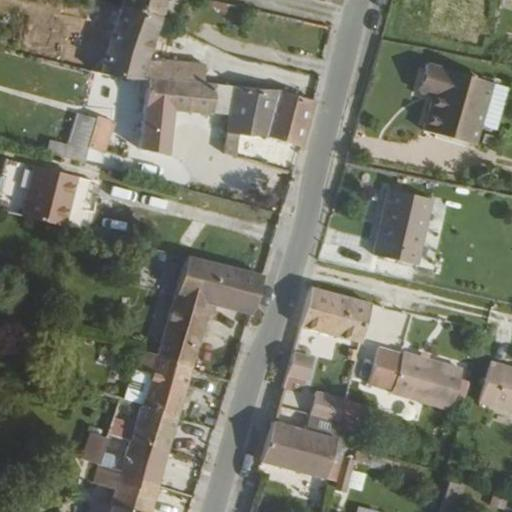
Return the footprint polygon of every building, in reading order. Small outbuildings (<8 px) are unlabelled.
[(131,0),(112,0),(96,61),(108,64),(130,70),(194,73),(195,54),(157,51),(157,54),(138,52),(150,6),(131,0)] [(418,50),(410,81),(424,85),(415,121),(465,134),(482,66),(418,50)] [(194,73),(130,70),(125,99),(127,99),(128,104),(133,108),(137,109),(142,106),(146,101),(202,106),(203,74),(194,73)] [(249,77),(218,75),(216,142),(229,145),(230,125),(261,124),(293,132),(295,122),(305,87),(249,77)] [(31,116),(36,99),(5,91),(1,108),(31,116)] [(85,109),(64,104),(57,135),(94,144),(101,113),(85,109)] [(276,148),(274,156),(285,160),(288,150),(276,148)] [(54,216),(66,165),(25,156),(12,207),(54,216)] [(386,177),(370,244),(411,254),(428,188),(386,177)] [(180,245),(151,345),(188,355),(198,358),(199,351),(191,349),(208,288),(247,297),(256,262),(180,245)] [(306,276),(297,311),(359,327),(368,292),(306,276)] [(290,335),(279,376),(292,379),(293,373),(301,374),(310,341),(290,335)] [(314,335),(310,355),(330,359),(335,339),(314,335)] [(386,383),(386,385),(444,401),(455,362),(398,345),(397,347),(374,340),(363,376),(386,383)] [(151,345),(134,341),(129,360),(143,365),(137,392),(127,425),(167,435),(188,355),(151,345)] [(511,362),(486,356),(474,394),(511,405),(511,362)] [(320,388),(316,404),(336,411),(341,393),(320,388)] [(270,409),(260,447),(321,463),(326,447),(337,450),(339,445),(347,413),(336,411),(316,404),(306,401),(301,418),(270,409)] [(127,425),(119,453),(118,458),(133,462),(158,468),(167,435),(127,425)] [(331,476),(347,481),(355,450),(339,445),(337,450),(331,476)] [(100,467),(114,472),(115,467),(118,458),(119,453),(114,451),(104,448),(100,467)] [(118,458),(115,467),(120,469),(130,471),(133,462),(118,458)] [(114,472),(103,511),(145,511),(158,468),(133,462),(130,471),(120,469),(117,472),(114,472)]
